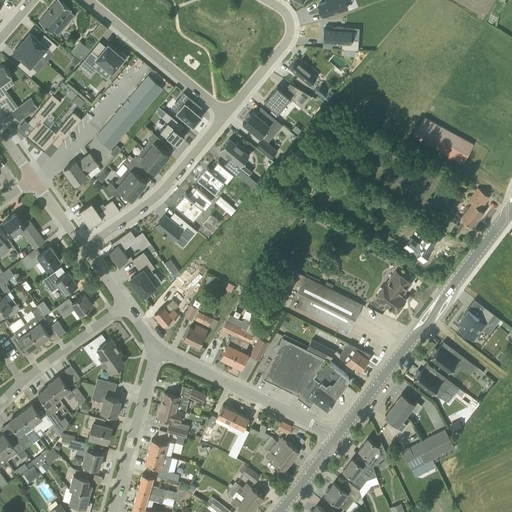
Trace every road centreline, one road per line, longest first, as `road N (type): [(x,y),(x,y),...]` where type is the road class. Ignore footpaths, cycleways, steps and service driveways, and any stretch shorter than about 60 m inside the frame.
road 1 (secondary): [(340,437),(511,210)]
road 2 (residential): [(340,437),(160,351)]
road 3 (residential): [(222,119),(160,195),(84,255)]
road 4 (residential): [(82,0),(222,119)]
road 5 (residential): [(115,511),(160,351)]
road 6 (residential): [(262,0),(278,9),(288,37),(222,119)]
road 7 (residential): [(28,385),(124,311)]
